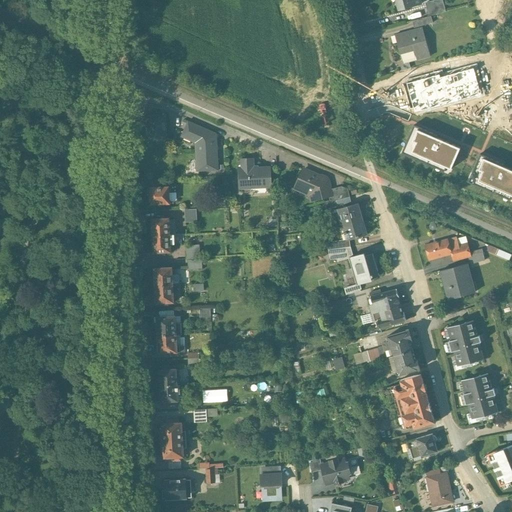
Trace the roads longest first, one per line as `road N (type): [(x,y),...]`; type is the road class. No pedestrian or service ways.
road 1 (unclassified): [(119,511),(95,0)]
road 2 (residential): [(453,430),(362,137),(361,76),(345,0)]
